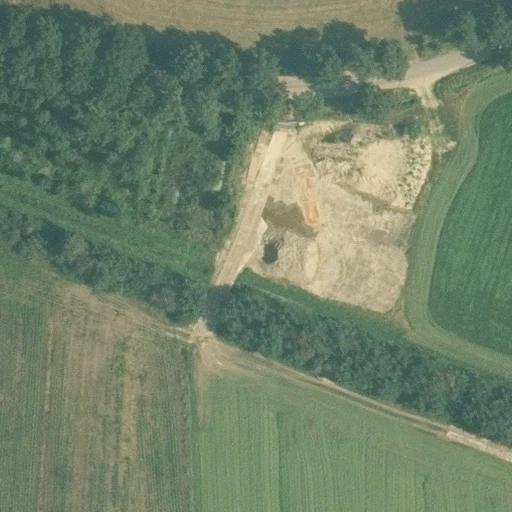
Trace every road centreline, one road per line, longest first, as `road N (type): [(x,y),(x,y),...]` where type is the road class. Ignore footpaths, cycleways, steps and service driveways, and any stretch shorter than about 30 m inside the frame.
road 1 (unclassified): [(511,33),(386,78),(306,89),(141,84),(0,56)]
road 2 (track): [(198,334),(289,116),(288,89)]
